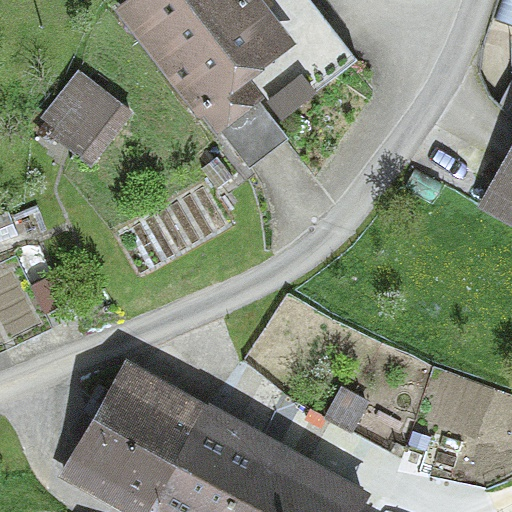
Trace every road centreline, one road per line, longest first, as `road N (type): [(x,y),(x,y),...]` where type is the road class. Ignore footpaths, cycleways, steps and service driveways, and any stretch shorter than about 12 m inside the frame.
road 1 (unclassified): [(480,0),(441,85),(398,151),(312,249),(238,292),(0,387)]
road 2 (track): [(450,511),(413,506),(110,340)]
